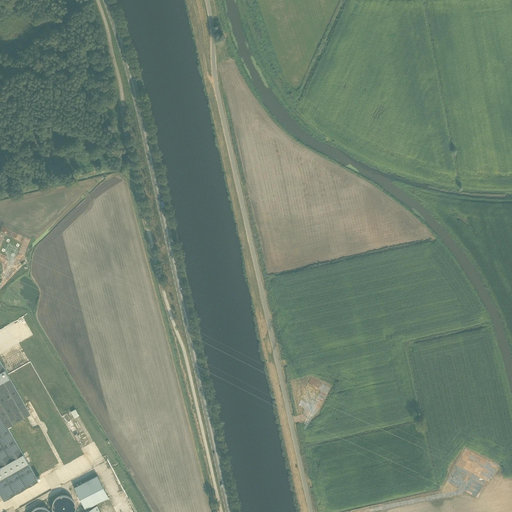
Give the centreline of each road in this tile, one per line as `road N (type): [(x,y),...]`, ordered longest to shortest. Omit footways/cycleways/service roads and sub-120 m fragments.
road 1 (secondary): [(228,511),(132,82),(106,0)]
road 2 (unclassified): [(309,511),(217,100),(205,0)]
